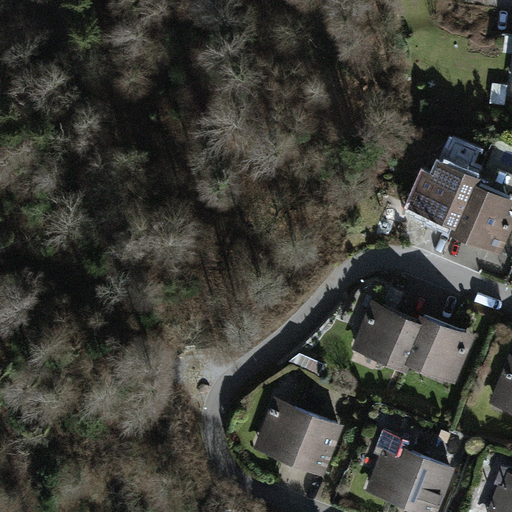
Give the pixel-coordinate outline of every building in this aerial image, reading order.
[(406,210),(454,229),(479,168),(430,149),(406,210)] [(454,229),(503,248),(511,224),(511,181),(479,168),(454,229)] [(358,348),(406,366),(427,309),(379,291),(358,348)] [(406,366),(455,384),(476,326),(427,309),(406,366)] [(511,347),(492,396),(511,404),(511,347)] [(321,473),(343,420),(280,394),(259,447),(321,473)] [(387,429),(364,489),(427,511),(435,511),(457,455),(387,429)] [(511,511),(511,463),(505,460),(482,511),(511,511)]
